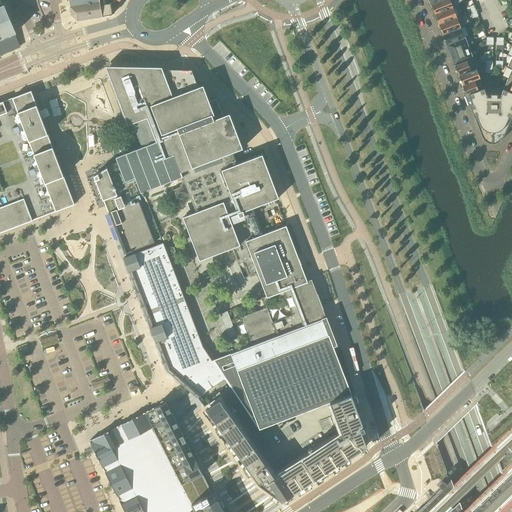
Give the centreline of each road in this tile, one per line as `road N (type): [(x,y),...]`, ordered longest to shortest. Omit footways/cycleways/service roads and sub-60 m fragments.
road 1 (secondary): [(510,511),(319,0)]
road 2 (secondary): [(339,127),(482,511)]
road 3 (residential): [(280,131),(395,455)]
road 4 (residential): [(511,153),(494,180),(478,172),(412,0)]
road 5 (unclassified): [(180,26),(280,131)]
